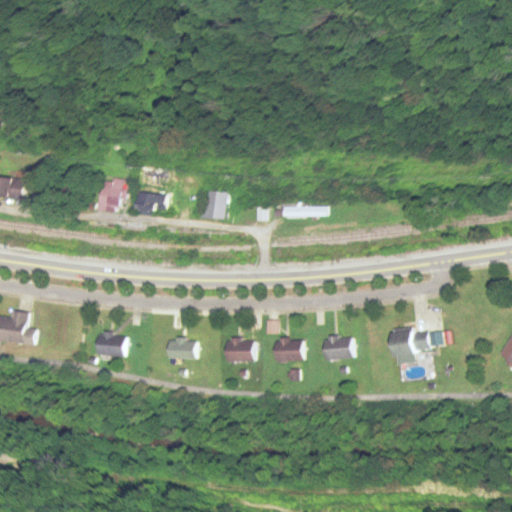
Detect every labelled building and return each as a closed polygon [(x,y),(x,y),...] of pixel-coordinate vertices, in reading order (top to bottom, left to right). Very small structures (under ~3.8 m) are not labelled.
[(21,179),(0,179),(0,199),(21,200),(21,179)] [(103,179),(98,210),(116,213),(121,182),(103,179)] [(67,183),(67,199),(86,199),(86,183),(67,183)] [(164,216),(166,195),(136,193),(134,213),(164,216)] [(29,314),(12,312),(12,319),(0,317),(0,341),(26,345),(29,314)] [(388,333),(390,356),(429,354),(427,330),(388,333)] [(95,358),(125,358),(125,336),(95,336),(95,358)] [(322,339),(323,361),(352,360),(352,338),(322,339)] [(166,360),(196,360),(196,340),(166,340),(166,360)] [(254,363),(254,340),(224,341),(224,363),(254,363)] [(273,340),(273,362),(303,362),(303,340),(273,340)]
